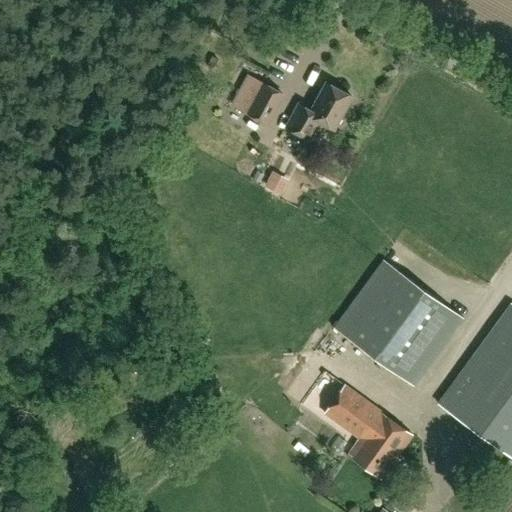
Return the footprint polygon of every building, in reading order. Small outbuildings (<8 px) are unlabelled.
[(333,129),(351,95),(325,81),(311,109),(298,103),(286,127),(309,139),(318,121),(333,129)] [(267,124),(283,94),(264,83),(247,113),(267,124)] [(414,385),(463,317),(382,259),(333,326),(414,385)] [(511,457),(511,304),(510,303),(438,404),(511,457)] [(385,479),(399,458),(396,456),(412,434),(343,385),(324,412),(359,438),(348,454),(380,478),(381,476),(385,479)]
